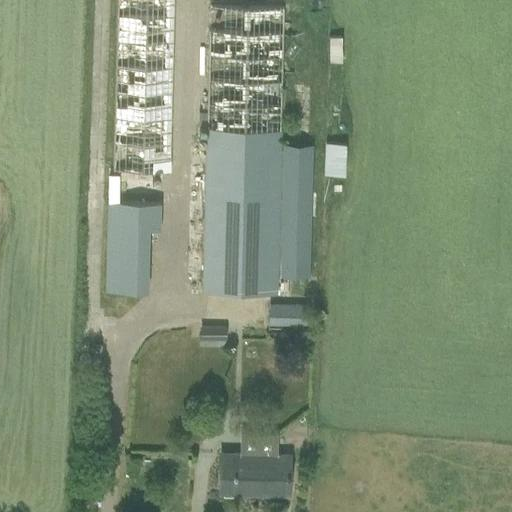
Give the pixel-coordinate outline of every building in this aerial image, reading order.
[(173,0),(116,0),(112,169),(169,171),(173,0)] [(208,0),(201,293),(286,295),(287,276),(307,276),(310,148),(279,147),(282,0),(208,0)] [(344,143),(325,143),(324,158),(344,159),(344,143)] [(106,199),(133,199),(133,182),(106,182),(106,199)] [(106,223),(104,290),(145,291),(147,224),(158,224),(159,201),(107,200),(106,223)] [(268,304),(267,324),(270,324),(296,325),(307,325),(308,305),(268,304)] [(225,326),(200,326),(201,340),(226,339),(225,326)] [(280,331),(278,350),(301,352),(303,333),(280,331)] [(218,461),(218,493),(287,494),(287,474),(288,455),(276,455),(277,433),(239,432),(239,454),(219,454),(218,461)] [(137,475),(138,459),(126,458),(125,474),(137,475)]
